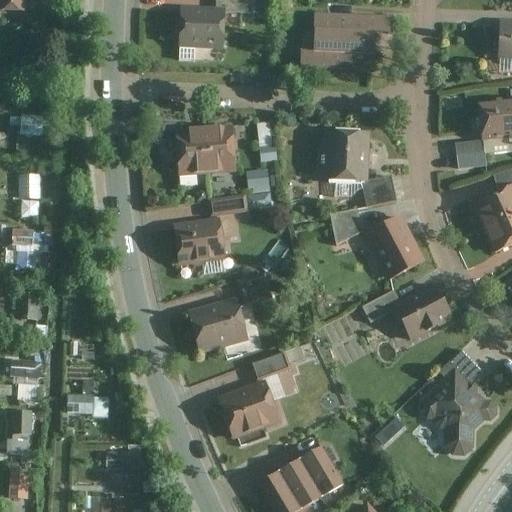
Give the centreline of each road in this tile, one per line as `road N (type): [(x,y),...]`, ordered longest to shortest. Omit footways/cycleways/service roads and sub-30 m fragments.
road 1 (residential): [(211,511),(175,431),(133,286),(120,228),(111,95)]
road 2 (residential): [(111,95),(415,101)]
road 3 (residential): [(498,337),(441,250),(415,101)]
